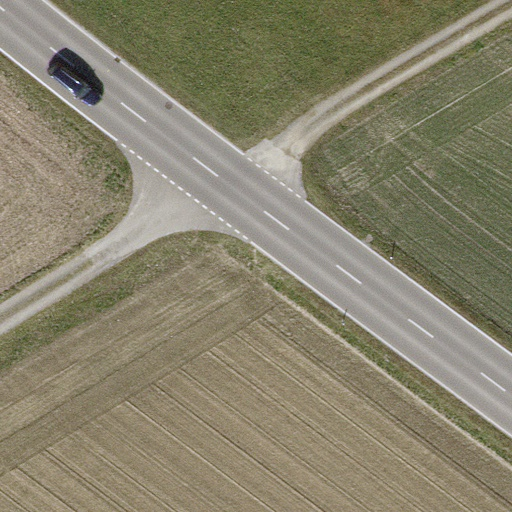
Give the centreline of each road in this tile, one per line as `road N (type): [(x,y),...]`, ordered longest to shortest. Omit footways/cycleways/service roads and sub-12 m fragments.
road 1 (primary): [(5,0),(226,180),(511,392)]
road 2 (track): [(0,320),(511,5)]
